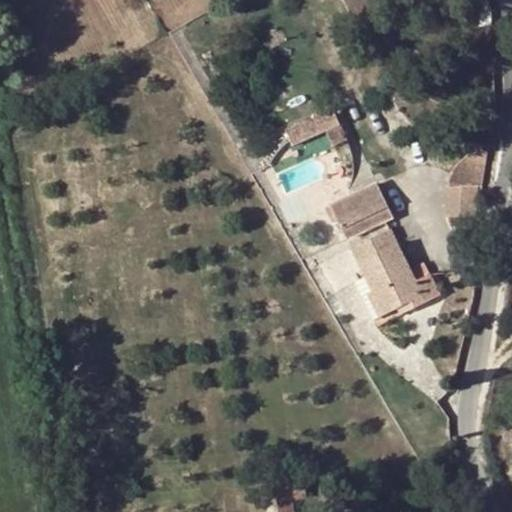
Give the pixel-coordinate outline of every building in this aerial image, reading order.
[(334,108),(320,115),(328,131),(334,146),(348,140),(334,108)] [(320,115),(285,130),(293,146),(328,131),(320,115)] [(378,181),(342,198),(359,235),(394,217),(378,181)] [(479,186),(445,186),(445,217),(478,217),(479,186)] [(359,235),(342,198),(292,222),(302,246),(310,242),(323,235),(329,249),(359,235)] [(349,252),(378,316),(394,309),(406,302),(410,311),(440,297),(430,277),(417,285),(411,271),(390,233),(349,252)] [(323,235),(310,242),(317,256),(329,249),(323,235)] [(423,264),(411,271),(417,285),(430,277),(423,264)] [(398,317),(410,311),(406,302),(394,309),(398,317)] [(305,483),(289,486),(293,502),(308,499),(305,483)] [(289,486),(273,490),(277,511),(294,511),(293,502),(289,486)]
